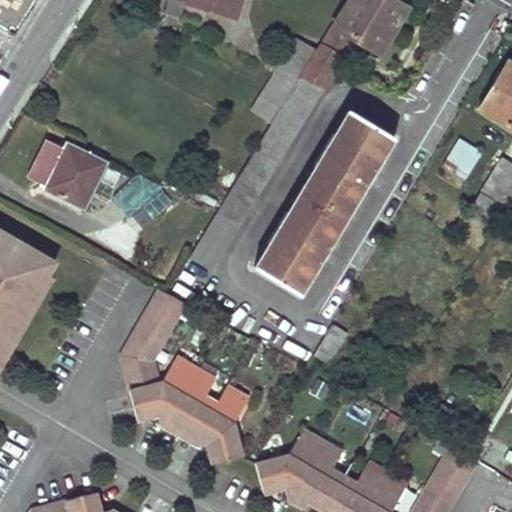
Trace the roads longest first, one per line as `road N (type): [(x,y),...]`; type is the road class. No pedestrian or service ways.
road 1 (unknown): [(23,511),(155,293)]
road 2 (residential): [(211,511),(0,389)]
road 3 (unclassified): [(66,0),(0,105)]
